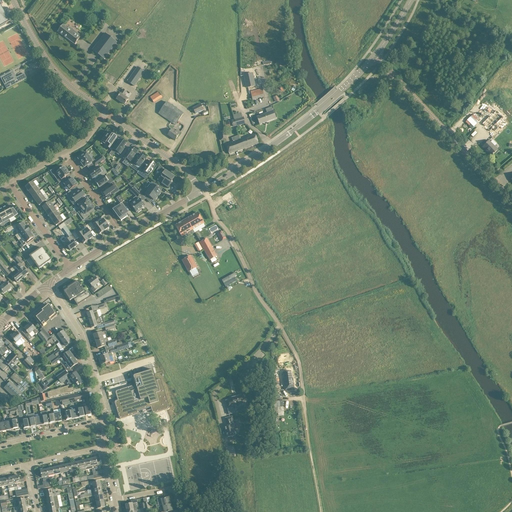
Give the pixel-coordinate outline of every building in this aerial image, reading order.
[(0,0),(0,26),(10,21),(1,6),(3,4),(0,0)] [(58,31),(75,44),(81,36),(68,26),(67,28),(63,25),(58,31)] [(92,50),(104,59),(117,42),(105,33),(92,50)] [(137,67),(127,81),(135,87),(145,72),(137,67)] [(0,77),(6,88),(7,89),(27,78),(24,73),(17,77),(13,70),(0,77)] [(255,86),(253,73),(243,75),(246,88),(255,86)] [(124,104),(127,100),(128,99),(124,96),(126,92),(123,89),(120,93),(117,99),(124,104)] [(262,89),(251,92),(253,100),(265,97),(262,89)] [(159,100),(162,97),(159,91),(150,97),(154,103),(155,102),(158,99),(159,100)] [(196,114),(203,110),(201,104),(193,108),(196,114)] [(272,107),(267,109),(266,109),(267,113),(257,117),(260,124),(276,118),(272,107)] [(171,113),(167,119),(175,125),(178,121),(183,113),(175,108),(171,113)] [(489,117),(482,124),(490,131),(492,129),(495,131),(500,127),(501,129),(507,123),(503,119),(503,118),(497,111),(490,118),(489,117)] [(245,124),(243,117),(235,120),(237,126),(245,124)] [(177,130),(176,132),(172,129),(168,135),(175,140),(181,132),(177,130)] [(112,150),(117,144),(114,142),(117,137),(113,134),(112,134),(109,132),(105,137),(104,137),(101,141),(105,144),(105,143),(106,143),(107,142),(110,145),(108,148),(112,150)] [(226,144),(228,150),(229,154),(259,143),(255,133),(226,144)] [(117,144),(112,150),(116,153),(117,152),(119,153),(118,154),(121,156),(126,149),(124,147),(126,144),(125,143),(126,142),(123,140),(122,141),(121,140),(120,141),(119,141),(117,144)] [(494,154),(493,154),(498,150),(489,141),(483,147),(492,156),(493,155),(494,154)] [(130,163),(134,158),(137,154),(136,154),(138,152),(136,150),(133,147),(133,148),(132,148),(128,153),(126,151),(122,157),(130,163)] [(84,167),(94,161),(89,155),(88,155),(87,153),(86,153),(86,152),(82,155),(83,156),(78,159),(79,160),(78,161),(81,164),(82,163),(84,167)] [(130,163),(129,165),(134,169),(136,166),(139,168),(140,167),(147,158),(145,157),(145,156),(143,155),(142,155),(141,154),(141,155),(137,160),(134,158),(130,163)] [(92,163),(95,167),(102,162),(99,158),(92,163)] [(145,173),(149,176),(155,167),(155,166),(156,165),(155,164),(155,163),(152,161),(151,162),(150,161),(150,162),(146,167),(144,165),(140,170),(145,173)] [(56,168),(50,171),(53,175),(56,173),(62,181),(66,178),(66,177),(70,174),(67,171),(68,170),(66,167),(65,168),(64,167),(59,171),(56,168)] [(99,169),(98,167),(89,173),(90,175),(89,176),(91,178),(92,178),(93,179),(98,175),(100,178),(105,175),(102,171),(100,168),(99,169)] [(160,176),(158,180),(162,183),(162,184),(168,188),(171,184),(171,183),(172,181),(174,177),(163,169),(160,173),(163,175),(162,177),(160,176)] [(104,184),(106,187),(114,181),(111,178),(109,180),(106,176),(105,177),(104,176),(95,182),(96,184),(95,184),(98,187),(99,188),(104,184)] [(70,191),(72,190),(74,188),(74,187),(77,185),(77,184),(78,184),(75,180),(74,180),(73,178),(68,182),(66,180),(61,183),(64,187),(66,186),(70,191)] [(26,187),(29,192),(36,187),(33,182),(26,187)] [(151,183),(147,188),(157,196),(158,195),(159,196),(161,193),(160,192),(161,191),(160,190),(161,187),(162,187),(154,182),(152,184),(151,183)] [(115,189),(111,184),(101,192),(103,195),(104,195),(105,197),(108,195),(110,198),(119,191),(117,188),(115,189)] [(29,192),(32,196),(39,191),(36,187),(29,192)] [(139,192),(134,187),(131,190),(138,197),(141,194),(139,192)] [(141,194),(146,199),(149,202),(152,199),(154,200),(155,199),(156,200),(158,197),(157,196),(147,188),(144,192),(141,189),(139,192),(141,194)] [(80,199),(85,195),(84,194),(85,194),(82,190),(82,191),(81,190),(71,197),(76,203),(80,200),(80,199)] [(32,196),(36,201),(43,196),(39,191),(32,196)] [(43,196),(36,201),(39,206),(46,201),(43,196)] [(76,203),(74,204),(77,208),(78,209),(79,209),(80,208),(81,210),(91,203),(90,203),(90,202),(89,199),(88,199),(87,199),(83,202),(81,199),(80,200),(76,203)] [(145,206),(140,199),(131,205),(136,213),(137,212),(138,213),(142,210),(141,209),(145,206)] [(43,207),(46,212),(53,207),(50,202),(43,207)] [(91,203),(81,210),(84,214),(83,215),(82,216),(82,217),(81,218),(81,219),(83,220),(91,215),(89,212),(94,208),(94,207),(94,206),(92,204),(91,204),(91,203)] [(8,205),(2,208),(9,220),(15,217),(14,216),(18,214),(14,209),(11,211),(8,205)] [(115,212),(118,216),(121,221),(128,216),(126,214),(128,212),(123,206),(115,212)] [(46,212),(49,216),(56,211),(53,207),(46,212)] [(0,224),(9,220),(2,208),(0,209),(0,224)] [(49,216),(53,221),(60,216),(56,211),(49,216)] [(198,212),(187,219),(193,230),(204,224),(198,212)] [(102,218),(97,221),(104,231),(109,227),(107,224),(110,222),(104,215),(101,217),(102,218)] [(60,216),(53,221),(56,226),(63,221),(60,216)] [(187,219),(175,225),(182,237),(184,235),(185,238),(190,236),(188,233),(193,230),(187,219)] [(91,222),(88,224),(92,230),(95,228),(99,234),(104,231),(97,221),(93,224),(91,222)] [(24,222),(22,223),(21,222),(10,227),(12,230),(14,229),(17,233),(17,235),(19,233),(28,227),(27,226),(26,226),(24,222)] [(87,229),(83,232),(82,232),(88,240),(93,237),(90,232),(92,230),(88,224),(85,226),(87,229)] [(31,232),(28,227),(19,233),(22,237),(18,240),(19,241),(23,238),(31,232)] [(82,232),(83,232),(81,230),(76,233),(75,232),(72,234),(76,239),(79,237),(83,244),(88,240),(82,232)] [(32,233),(31,232),(23,238),(25,241),(21,244),(23,245),(24,247),(25,245),(27,244),(29,242),(31,241),(33,239),(34,239),(33,238),(34,237),(33,236),(34,235),(32,233)] [(156,232),(151,236),(156,245),(161,242),(163,244),(166,242),(163,237),(160,238),(156,232)] [(222,232),(218,234),(222,241),(226,239),(222,232)] [(72,234),(63,241),(70,250),(77,246),(74,241),(76,239),(72,234)] [(151,236),(145,239),(148,245),(146,246),(149,252),(152,250),(151,248),(156,245),(151,236)] [(207,239),(200,242),(210,260),(217,256),(207,239)] [(39,269),(51,260),(43,248),(30,256),(31,257),(26,260),(31,267),(36,264),(36,265),(39,269)] [(126,250),(120,253),(124,259),(121,261),(125,267),(128,265),(127,263),(132,260),(126,250)] [(23,262),(18,256),(15,258),(19,264),(20,265),(21,264),(23,262)] [(190,256),(182,260),(189,272),(197,267),(190,256)] [(114,257),(109,260),(114,270),(119,267),(120,269),(123,267),(120,261),(117,263),(114,257)] [(109,260),(104,263),(107,269),(104,271),(108,276),(111,274),(110,272),(114,270),(109,260)] [(0,267),(7,276),(8,275),(12,271),(10,269),(9,270),(1,261),(0,261),(0,267)] [(19,264),(15,267),(16,269),(17,270),(23,277),(24,277),(27,275),(26,275),(28,273),(25,269),(24,268),(21,264),(20,265),(19,264)] [(98,267),(92,270),(99,280),(104,276),(98,267)] [(17,282),(23,277),(17,270),(16,269),(12,273),(11,274),(13,277),(17,282)] [(87,274),(94,283),(99,280),(92,270),(87,274)] [(171,272),(163,276),(166,281),(173,277),(171,272)] [(235,273),(222,280),(226,287),(237,281),(235,277),(237,276),(235,273)] [(87,274),(82,277),(88,287),(94,283),(87,274)] [(132,276),(126,279),(128,282),(130,281),(133,286),(143,280),(140,275),(133,279),(132,276)] [(173,277),(166,281),(168,285),(176,281),(173,277)] [(143,280),(133,286),(136,291),(134,292),(135,295),(141,292),(139,289),(146,286),(143,280)] [(85,291),(78,281),(74,284),(74,285),(72,286),(71,285),(68,287),(68,288),(67,288),(68,289),(64,292),(65,294),(65,295),(67,298),(68,297),(70,299),(69,299),(69,300),(70,301),(74,299),(74,298),(75,300),(74,300),(75,302),(76,301),(77,304),(78,306),(92,297),(88,291),(86,293),(85,291)] [(176,281),(168,285),(171,289),(178,285),(176,281)] [(11,287),(8,284),(7,282),(3,286),(0,282),(0,287),(0,288),(4,293),(11,287)] [(178,285),(171,289),(173,293),(174,293),(181,289),(178,285)] [(181,289),(174,293),(176,297),(184,293),(181,289)] [(233,295),(228,298),(231,304),(237,301),(238,304),(246,299),(242,291),(234,296),(233,295)] [(142,293),(136,296),(138,300),(140,298),(142,303),(143,303),(153,297),(152,297),(149,292),(143,296),(142,293)] [(184,293),(176,297),(179,301),(186,297),(184,293)] [(142,303),(145,308),(143,310),(145,313),(150,309),(149,307),(156,303),(153,297),(143,303),(142,303)] [(186,297),(179,301),(181,306),(189,301),(186,297)] [(210,305),(207,307),(211,315),(215,312),(216,315),(221,312),(222,313),(227,310),(222,302),(212,308),(210,305)] [(52,309),(49,305),(44,309),(44,308),(33,317),(41,326),(42,324),(44,326),(47,324),(46,323),(50,320),(51,321),(58,315),(53,308),(52,309)] [(158,307),(149,311),(152,315),(160,311),(158,307)] [(87,313),(89,320),(99,317),(97,310),(87,313)] [(205,310),(199,313),(205,323),(209,320),(206,315),(207,314),(205,310)] [(160,311),(152,315),(154,319),(162,314),(160,311)] [(199,313),(194,316),(197,320),(198,319),(201,325),(205,323),(199,313)] [(162,314),(154,319),(156,323),(164,318),(162,314)] [(190,318),(184,321),(190,331),(196,328),(192,322),(195,320),(192,314),(189,316),(190,318)] [(99,317),(89,320),(92,328),(98,326),(98,325),(101,325),(99,317)] [(164,318),(156,323),(158,327),(166,322),(164,318)] [(42,339),(44,342),(48,339),(41,331),(39,333),(38,332),(35,329),(31,323),(28,326),(27,324),(23,327),(25,329),(24,329),(26,330),(29,334),(33,331),(36,334),(37,333),(42,339)] [(42,328),(40,329),(48,338),(50,337),(42,328)] [(57,340),(59,343),(67,337),(63,331),(59,334),(58,335),(56,337),(53,339),(55,341),(57,340)] [(96,342),(104,339),(103,336),(106,335),(105,331),(93,335),(96,342)] [(14,333),(10,337),(12,339),(13,339),(16,342),(15,344),(19,348),(25,342),(22,338),(22,337),(20,335),(19,334),(17,332),(15,333),(14,333)] [(50,337),(44,342),(47,345),(53,341),(53,340),(52,339),(50,337)] [(67,345),(71,342),(67,337),(59,343),(62,347),(63,348),(66,346),(67,345)] [(109,347),(114,346),(117,345),(115,339),(108,342),(107,338),(104,339),(96,342),(98,348),(106,346),(106,345),(108,345),(109,347)] [(206,338),(197,343),(201,350),(210,345),(212,348),(217,345),(214,339),(209,342),(206,338)] [(31,342),(28,346),(38,358),(42,354),(31,342)] [(132,347),(131,342),(128,343),(122,344),(117,346),(118,346),(116,347),(116,348),(110,350),(111,353),(111,354),(112,354),(129,348),(132,347)] [(50,362),(57,357),(57,356),(62,353),(59,349),(54,353),(48,358),(50,362)] [(184,350),(180,352),(185,360),(188,358),(184,350)] [(71,353),(69,351),(64,355),(61,357),(63,360),(65,363),(74,357),(73,357),(74,357),(74,355),(73,354),(71,353)] [(180,352),(176,354),(181,362),(185,360),(180,352)] [(17,362),(19,358),(13,353),(10,357),(9,357),(5,362),(11,368),(14,364),(15,365),(17,362)] [(110,353),(100,356),(101,360),(100,360),(102,364),(102,363),(103,364),(105,363),(106,366),(115,363),(113,357),(113,356),(111,357),(110,353)] [(5,362),(9,357),(8,357),(7,355),(6,354),(5,355),(4,356),(1,358),(5,362)] [(176,354),(173,357),(177,364),(181,362),(176,354)] [(52,365),(59,360),(57,357),(50,362),(52,365)] [(74,357),(74,358),(74,357),(65,363),(68,368),(69,369),(72,367),(74,366),(78,363),(76,361),(77,359),(76,358),(74,357)] [(173,357),(169,359),(174,366),(177,364),(173,357)] [(0,367),(5,372),(9,368),(9,367),(7,366),(7,365),(1,359),(0,360),(0,359),(0,367)] [(34,368),(31,364),(26,359),(23,363),(31,370),(34,368)] [(169,359),(165,361),(170,369),(174,366),(169,359)] [(276,361),(272,362),(273,376),(279,376),(278,367),(284,366),(283,359),(276,361)] [(165,361),(162,363),(166,371),(170,369),(165,361)] [(114,401),(114,402),(114,403),(119,417),(119,418),(120,419),(121,419),(139,413),(139,411),(150,407),(152,412),(152,413),(153,413),(154,414),(154,413),(168,409),(169,409),(169,408),(169,407),(161,381),(161,380),(160,379),(159,379),(156,380),(153,369),(135,375),(134,375),(134,376),(134,377),(136,384),(117,390),(116,390),(116,391),(115,391),(115,392),(117,400),(116,400),(115,400),(115,401),(114,401)] [(68,373),(66,370),(56,377),(59,380),(68,373)] [(71,376),(67,379),(69,382),(67,383),(68,386),(74,382),(80,377),(76,372),(74,374),(71,376)] [(23,379),(15,373),(11,378),(19,385),(23,379)] [(71,376),(68,373),(59,380),(61,383),(67,379),(71,376)] [(292,373),(283,374),(284,380),(285,385),(287,385),(288,391),(294,391),(293,380),(292,380),(292,373)] [(84,383),(80,377),(74,382),(78,387),(84,383)] [(48,388),(42,380),(38,383),(38,387),(40,394),(48,388)] [(10,382),(8,384),(4,388),(16,399),(22,393),(10,382)] [(47,392),(47,393),(48,398),(74,391),(73,387),(68,388),(68,386),(47,392)] [(246,406),(245,402),(246,402),(244,394),(232,397),(232,399),(226,401),(228,408),(234,407),(235,409),(246,406)] [(285,402),(275,402),(276,415),(286,414),(285,402)] [(77,409),(79,418),(85,416),(83,404),(81,405),(82,408),(77,409)] [(86,404),(83,404),(85,416),(92,415),(90,406),(86,407),(86,404)] [(9,414),(8,409),(1,405),(2,411),(6,410),(6,414),(9,414)] [(15,416),(19,416),(17,406),(11,409),(9,410),(8,409),(9,414),(10,415),(15,414),(15,416)] [(70,408),(71,410),(73,419),(79,418),(77,409),(77,406),(70,408)] [(65,412),(65,415),(66,420),(73,419),(71,410),(65,412)] [(48,415),(47,412),(47,411),(43,412),(40,412),(41,416),(43,425),(49,424),(48,415)] [(62,421),(61,416),(61,412),(54,414),(56,422),(62,421)] [(30,428),(28,415),(28,414),(26,414),(27,419),(22,420),(23,424),(24,429),(24,430),(28,429),(28,428),(30,428)] [(31,417),(30,414),(28,415),(30,428),(37,426),(35,418),(31,418),(31,417)] [(49,424),(56,422),(54,414),(48,415),(49,424)] [(35,418),(37,426),(43,425),(41,416),(35,418)] [(5,422),(6,431),(13,429),(11,421),(10,417),(4,419),(5,422)] [(227,437),(235,435),(233,427),(235,427),(232,417),(225,418),(227,426),(224,427),(227,437)] [(17,419),(13,420),(13,418),(10,418),(13,429),(15,429),(16,430),(19,429),(19,428),(18,423),(17,419)] [(143,459),(178,454),(176,441),(151,445),(150,442),(148,442),(148,440),(156,438),(153,424),(141,426),(125,428),(128,446),(143,444),(143,449),(141,450),(143,459)] [(104,473),(103,470),(96,472),(94,466),(100,464),(99,460),(97,461),(96,458),(90,459),(92,468),(93,475),(104,473)] [(84,460),(85,468),(86,470),(92,468),(90,459),(84,460)] [(82,471),(86,471),(86,470),(85,468),(84,460),(77,462),(79,470),(80,472),(82,471)] [(129,481),(131,490),(138,489),(137,485),(153,483),(153,482),(165,480),(165,479),(169,479),(166,460),(160,461),(161,466),(133,470),(133,468),(127,469),(128,477),(132,477),(133,480),(129,481)] [(41,473),(37,474),(38,477),(41,478),(42,478),(45,477),(47,477),(48,476),(47,469),(43,470),(43,468),(40,469),(40,471),(41,473)] [(17,487),(16,483),(24,482),(23,477),(19,478),(19,475),(12,477),(15,487),(17,487)] [(14,487),(15,487),(12,477),(7,478),(8,485),(8,487),(8,489),(9,489),(14,487)] [(90,490),(91,490),(101,488),(100,481),(93,482),(93,485),(89,486),(90,490)] [(68,494),(72,493),(71,484),(62,486),(62,489),(67,488),(68,494)] [(45,489),(45,491),(47,498),(57,496),(60,495),(60,492),(56,493),(55,490),(55,487),(45,489)] [(81,498),(95,496),(103,494),(101,488),(91,490),(91,493),(88,494),(88,493),(87,493),(86,493),(85,493),(84,494),(80,495),(81,498)] [(48,504),(55,503),(58,502),(57,496),(47,498),(48,504)] [(160,507),(171,504),(169,497),(165,498),(165,496),(156,498),(158,504),(156,504),(157,507),(160,507)] [(16,507),(26,505),(25,499),(15,501),(16,507)] [(126,505),(127,511),(137,510),(136,506),(136,504),(136,503),(137,503),(137,501),(137,500),(131,501),(131,504),(126,505)] [(104,501),(96,502),(98,509),(105,507),(104,501)] [(58,509),(60,508),(58,502),(55,503),(48,504),(49,510),(56,509),(58,509)]
